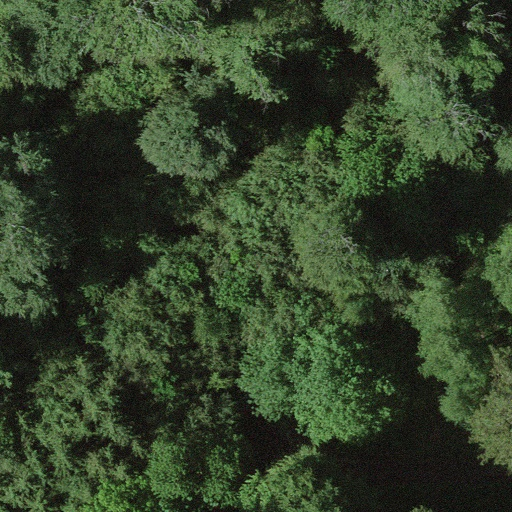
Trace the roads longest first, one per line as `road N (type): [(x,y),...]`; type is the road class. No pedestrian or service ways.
road 1 (track): [(0,140),(102,189),(206,271),(298,454),(400,472),(511,469)]
road 2 (track): [(298,454),(182,511)]
